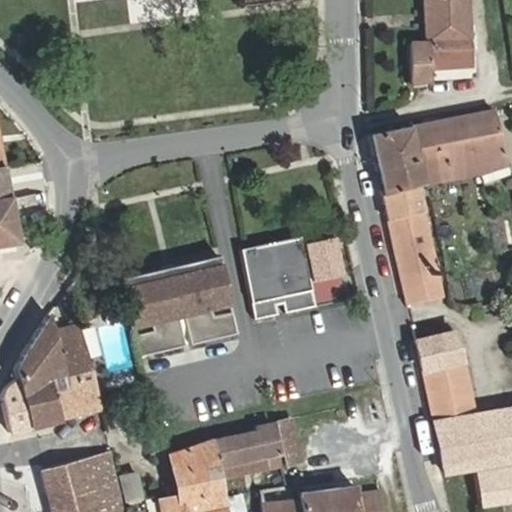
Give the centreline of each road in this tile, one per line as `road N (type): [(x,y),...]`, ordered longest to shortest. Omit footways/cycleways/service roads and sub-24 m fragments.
road 1 (secondary): [(428,511),(336,122)]
road 2 (residential): [(336,122),(65,163)]
road 3 (residential): [(336,122),(485,90),(478,0)]
road 4 (secondary): [(336,122),(347,0)]
